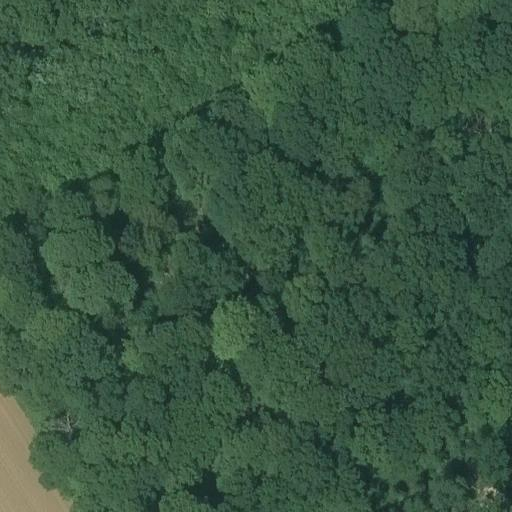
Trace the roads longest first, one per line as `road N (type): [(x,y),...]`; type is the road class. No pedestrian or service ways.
road 1 (track): [(455,0),(137,189),(0,244)]
road 2 (track): [(511,427),(371,511)]
